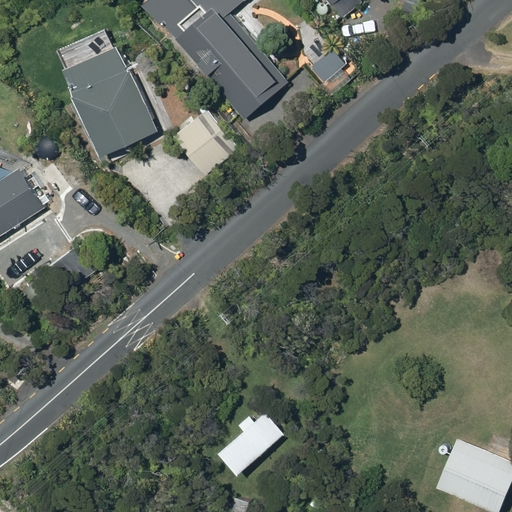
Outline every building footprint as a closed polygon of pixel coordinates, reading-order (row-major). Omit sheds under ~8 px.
[(148,0),(246,116),(290,79),(231,9),(241,0),(148,0)] [(332,0),(344,15),(362,0),(332,0)] [(67,61),(104,151),(159,128),(120,39),(67,61)] [(335,46),(313,64),(327,80),(349,62),(335,46)] [(52,91),(38,72),(21,85),(35,104),(52,91)] [(175,133),(207,174),(241,147),(209,107),(175,133)] [(21,166),(0,178),(0,232),(45,205),(21,166)] [(69,200),(31,227),(40,239),(77,212),(69,200)] [(14,269),(38,253),(29,240),(5,256),(14,269)] [(75,241),(54,255),(69,277),(90,263),(75,241)] [(267,409),(223,447),(243,469),(286,430),(267,409)] [(440,482),(504,508),(511,488),(511,456),(459,435),(440,482)] [(320,506),(327,497),(319,491),(312,501),(320,506)] [(225,511),(228,511),(247,511),(250,499),(229,495),(225,511)]
